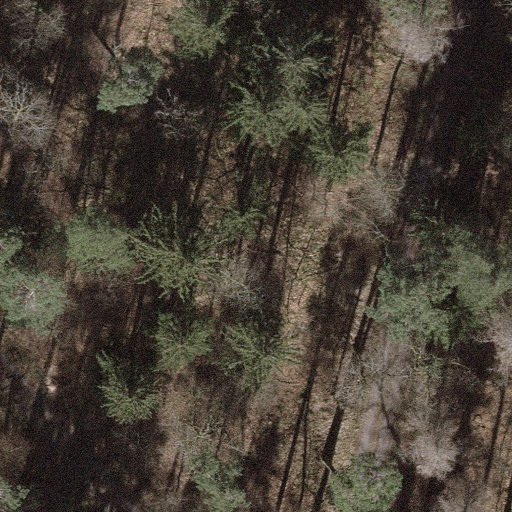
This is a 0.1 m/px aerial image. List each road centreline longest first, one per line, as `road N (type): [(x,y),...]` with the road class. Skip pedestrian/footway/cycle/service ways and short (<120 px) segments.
road 1 (track): [(359,511),(422,208),(477,0)]
road 2 (track): [(115,511),(0,384)]
